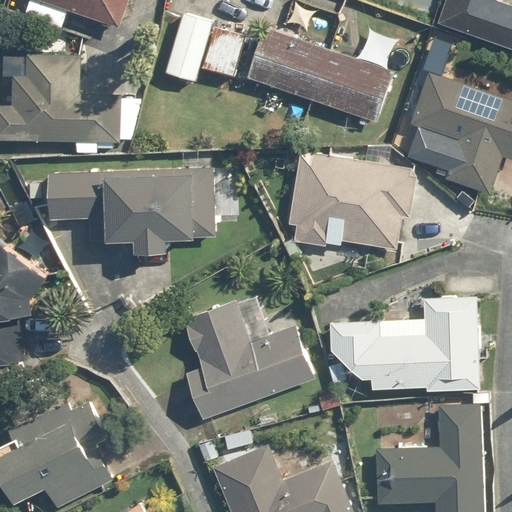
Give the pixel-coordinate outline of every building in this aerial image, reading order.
[(55,0),(123,21),(129,0),(55,0)] [(511,0),(461,0),(456,18),(511,37),(511,0)] [(216,19),(188,11),(171,69),(199,77),(216,19)] [(251,33),(221,26),(212,64),(242,71),(251,33)] [(269,27),(254,74),(381,115),(397,68),(269,27)] [(3,97),(1,132),(127,139),(130,96),(85,94),(87,55),(33,52),(30,98),(3,97)] [(511,98),(428,70),(410,126),(420,129),(411,156),(495,183),(506,151),(511,152),(511,98)] [(297,219),(302,220),(301,238),(333,242),(337,215),(353,217),(350,239),(403,245),(407,211),(419,212),(424,176),(414,174),(415,165),(307,151),(304,198),(298,198),(297,219)] [(220,169),(55,175),(56,219),(100,218),(100,241),(147,239),(148,250),(177,250),(177,233),(222,231),(220,169)] [(52,268),(0,230),(0,348),(47,341),(48,301),(36,302),(37,288),(52,268)] [(483,388),(484,295),(434,294),(433,329),(385,328),(385,317),(341,317),(340,378),(381,379),(380,387),(483,388)] [(195,365),(212,413),(319,375),(302,326),(255,343),(239,299),(195,314),(211,359),(195,365)] [(21,432),(0,444),(0,455),(23,497),(54,480),(66,501),(120,471),(105,444),(115,439),(77,370),(8,408),(21,432)] [(481,511),(486,401),(444,399),(442,445),(382,442),(379,497),(446,500),(445,511),(481,511)] [(272,444),(221,466),(240,511),(360,511),(337,457),(287,478),(272,444)] [(161,511),(150,494),(119,511),(161,511)]
